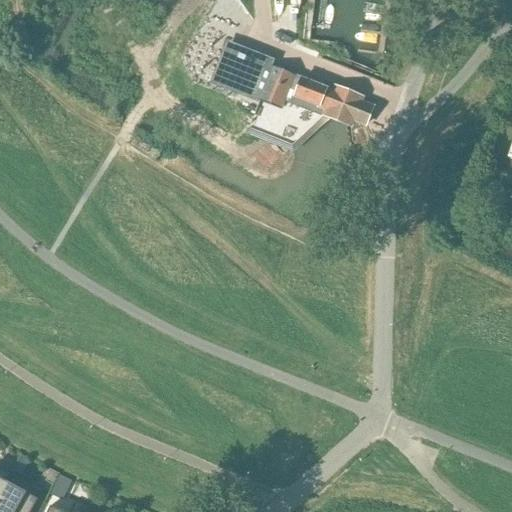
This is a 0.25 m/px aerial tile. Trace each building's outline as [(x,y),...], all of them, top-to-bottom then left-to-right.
[(229,50),(216,81),(253,96),(262,99),(259,105),(280,113),(294,79),(269,68),(271,63),(249,55),(248,57),(229,50)] [(259,105),(248,131),(292,148),(325,117),(327,112),(291,98),(298,80),(294,79),(280,113),(259,105)] [(298,80),(291,98),(327,112),(325,117),(331,119),(350,127),(352,122),(354,122),(365,126),(372,108),(360,103),(361,99),(335,89),(334,92),(331,92),(317,86),(300,80),(300,81),(298,80)] [(59,477),(55,487),(67,493),(71,482),(59,477)] [(6,483),(0,493),(0,511),(31,511),(37,501),(35,500),(34,502),(25,496),(26,494),(24,493),(23,495),(6,486),(7,484),(6,483)]
